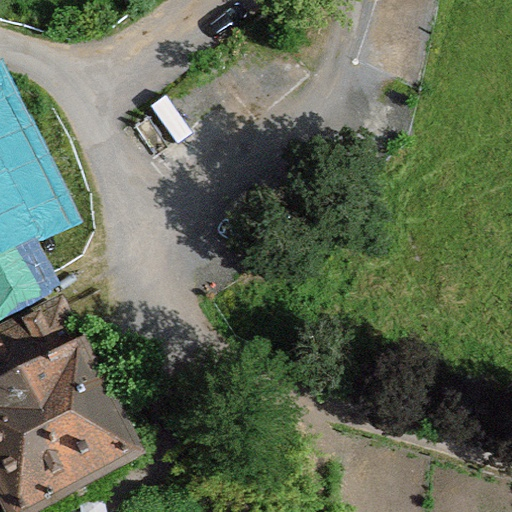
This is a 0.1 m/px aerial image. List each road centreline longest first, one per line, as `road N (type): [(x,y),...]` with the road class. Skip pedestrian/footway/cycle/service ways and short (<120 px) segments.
road 1 (track): [(511,454),(167,344),(49,63),(0,48)]
road 2 (track): [(76,132),(126,65),(224,0)]
